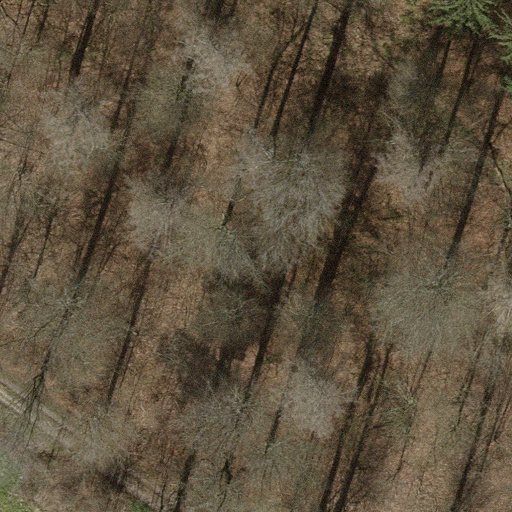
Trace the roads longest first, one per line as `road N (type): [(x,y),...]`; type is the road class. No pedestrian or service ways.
road 1 (track): [(511,173),(387,75),(329,0)]
road 2 (track): [(169,511),(0,391)]
